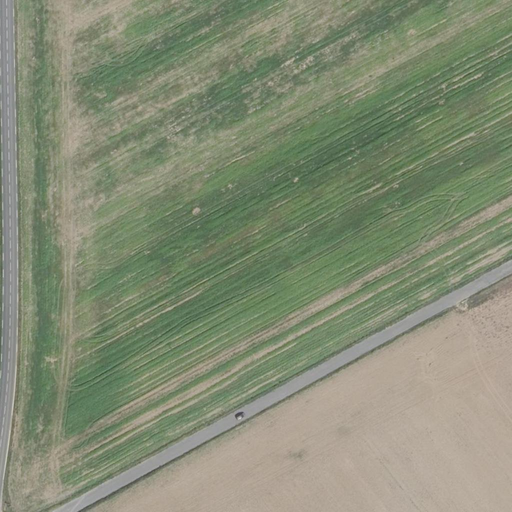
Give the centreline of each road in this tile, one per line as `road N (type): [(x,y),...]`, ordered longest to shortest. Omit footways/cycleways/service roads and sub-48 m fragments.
road 1 (unclassified): [(61,511),(511,266)]
road 2 (secondary): [(0,445),(10,351),(9,0)]
